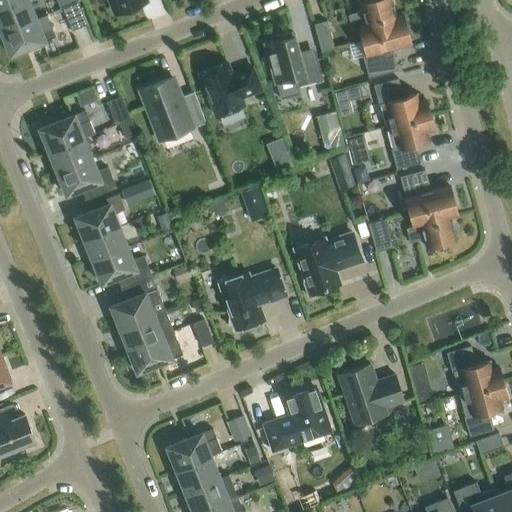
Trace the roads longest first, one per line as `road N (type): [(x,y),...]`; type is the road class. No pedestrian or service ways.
road 1 (residential): [(123,427),(511,266)]
road 2 (residential): [(0,127),(123,427)]
road 3 (residential): [(0,108),(266,0)]
road 4 (residential): [(436,0),(511,266)]
road 5 (residential): [(83,463),(0,254)]
